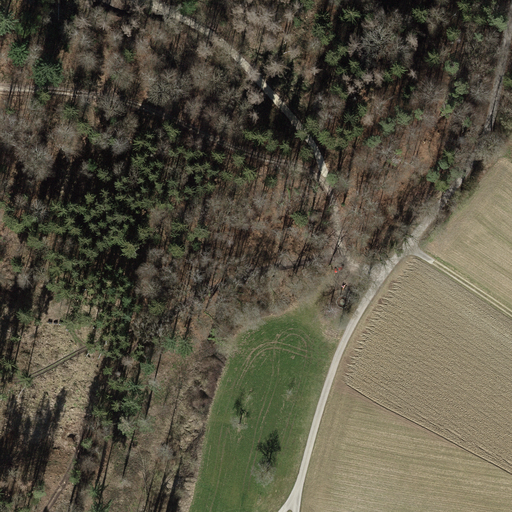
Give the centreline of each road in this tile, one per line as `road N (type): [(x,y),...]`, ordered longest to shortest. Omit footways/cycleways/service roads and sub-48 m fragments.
road 1 (track): [(511,10),(482,104),(378,275),(321,394),(295,511)]
road 2 (track): [(378,275),(340,248),(332,191),(315,174),(243,154),(165,115),(78,93),(0,86)]
road 3 (track): [(340,248),(245,272),(154,327),(113,378),(47,511)]
road 4 (track): [(332,191),(315,142),(237,56),(151,0)]
road 5 (track): [(404,237),(511,311)]
